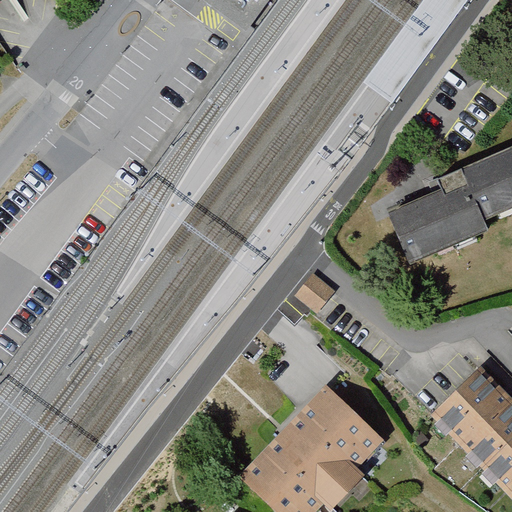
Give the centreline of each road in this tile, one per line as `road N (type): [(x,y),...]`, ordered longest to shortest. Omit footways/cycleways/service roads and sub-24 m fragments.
road 1 (residential): [(98,511),(301,254),(481,0)]
road 2 (unknown): [(367,161),(427,145),(511,23)]
road 3 (residential): [(32,128),(123,0)]
